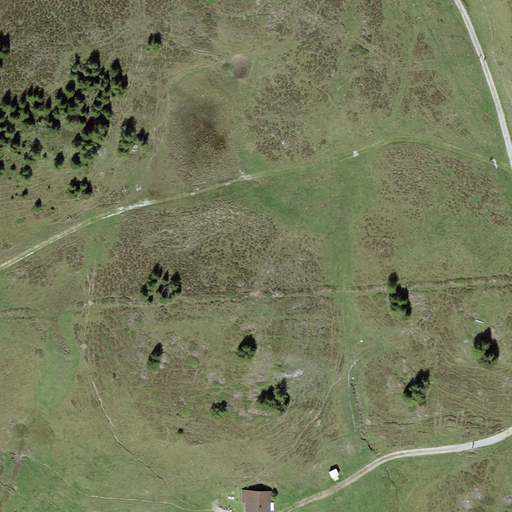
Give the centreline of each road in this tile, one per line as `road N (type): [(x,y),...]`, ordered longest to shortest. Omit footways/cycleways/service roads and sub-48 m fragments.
road 1 (track): [(110,215),(395,138),(511,168)]
road 2 (track): [(511,431),(384,460),(285,511)]
road 3 (track): [(511,157),(458,0)]
road 4 (track): [(0,267),(110,215)]
